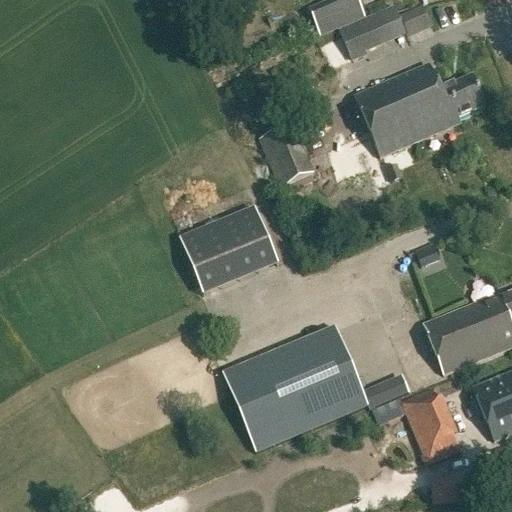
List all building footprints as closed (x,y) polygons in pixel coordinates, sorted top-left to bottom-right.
[(356,0),(338,0),(308,13),(319,39),(364,20),(356,0)] [(404,36),(393,12),(339,35),(351,63),(366,57),(364,53),(404,36)] [(354,102),(380,163),(461,128),(458,122),(485,110),(472,80),(440,94),(429,69),(354,102)] [(293,128),(260,142),(281,190),(314,175),(293,128)] [(390,167),(381,171),(387,184),(396,180),(390,167)] [(206,291),(283,266),(263,203),(185,228),(206,291)] [(161,224),(163,236),(183,232),(180,220),(161,224)] [(511,331),(511,330),(511,295),(500,301),(499,299),(423,329),(443,380),(511,351),(511,331)] [(222,378),(255,457),(367,410),(368,410),(365,402),(362,396),(335,331),(222,378)] [(511,376),(472,393),(494,446),(511,438),(511,376)] [(369,400),(365,402),(368,410),(367,410),(369,414),(375,412),(375,411),(409,396),(404,384),(369,399),(369,400)] [(398,404),(372,415),(378,430),(406,419),(414,438),(427,432),(419,413),(437,405),(432,393),(401,407),(404,415),(403,415),(398,404)] [(452,441),(420,454),(427,470),(459,457),(452,441)] [(478,485),(437,488),(438,503),(479,501),(478,485)]
